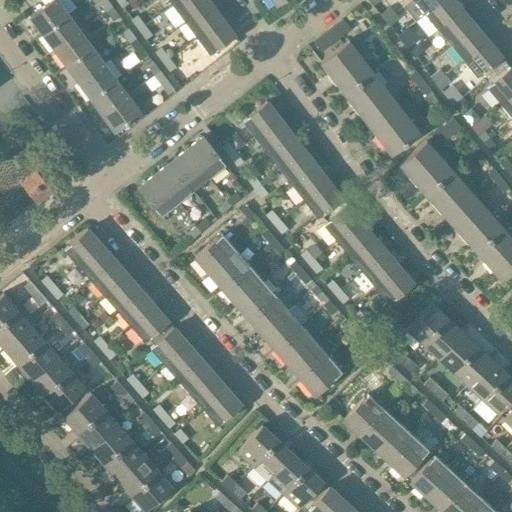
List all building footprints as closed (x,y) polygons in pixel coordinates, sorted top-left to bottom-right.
[(50,0),(30,16),(42,33),(66,15),(55,0),(50,0)] [(99,0),(98,1),(105,10),(111,6),(106,0),(99,0)] [(207,0),(176,0),(171,4),(183,20),(208,2),(207,0)] [(439,0),(412,0),(424,13),(439,0)] [(461,9),(453,0),(439,0),(424,13),(437,29),(461,9)] [(208,2),(183,20),(195,36),(220,17),(208,2)] [(111,6),(105,10),(112,20),(118,16),(111,6)] [(389,7),(379,14),(384,20),(394,13),(389,7)] [(473,24),(461,9),(437,29),(450,44),(473,24)] [(394,13),(384,20),(389,26),(398,18),(394,13)] [(66,15),(42,33),(54,49),(78,31),(66,15)] [(131,20),(137,29),(143,24),(137,16),(131,20)] [(220,17),(195,36),(208,53),(212,50),(233,35),(220,17)] [(341,20),(313,42),(321,52),(349,29),(341,20)] [(151,35),(143,24),(137,29),(145,39),(151,35)] [(486,39),(473,24),(450,44),(462,59),(486,39)] [(407,27),(397,36),(406,47),(411,43),(409,42),(415,37),(407,27)] [(122,33),(129,43),(135,38),(127,29),(122,33)] [(78,31),(54,49),(66,65),(90,47),(78,31)] [(142,48),(135,38),(129,43),(136,53),(142,48)] [(500,56),(486,39),(462,59),(476,76),(479,72),(480,73),(500,56)] [(372,71),(360,56),(348,40),(319,62),(343,93),(372,71)] [(418,43),(409,51),(414,57),(423,50),(418,43)] [(90,47),(66,65),(78,81),(102,63),(90,47)] [(155,52),(161,61),(167,57),(161,48),(155,52)] [(175,67),(167,57),(161,61),(169,71),(175,67)] [(145,65),(153,75),(159,70),(151,61),(145,65)] [(102,63),(78,81),(90,97),(114,79),(102,63)] [(486,87),(499,103),(511,92),(511,69),(509,66),(489,83),(490,84),(486,87)] [(430,77),(434,83),(444,75),(439,69),(430,77)] [(173,90),(159,70),(153,75),(167,94),(173,90)] [(395,101),(384,87),(372,71),(343,93),(366,123),(395,101)] [(414,71),(409,76),(416,85),(422,81),(414,71)] [(444,75),(434,83),(439,88),(448,81),(444,75)] [(114,79),(90,97),(102,113),(126,95),(114,79)] [(430,90),(422,81),(416,85),(424,95),(430,90)] [(451,85),(442,92),(450,103),(451,102),(460,96),(451,85)] [(511,92),(499,103),(511,118),(511,117),(511,92)] [(126,95),(102,113),(114,130),(138,112),(126,95)] [(404,96),(400,99),(405,105),(409,101),(404,96)] [(460,100),(453,105),(460,113),(467,108),(460,100)] [(242,120),(253,136),(278,117),(266,101),(245,117),(246,117),(242,120)] [(419,132),(407,117),(395,101),(366,123),(390,154),(419,132)] [(470,107),(460,115),(470,126),(479,118),(470,107)] [(483,116),(471,127),(477,135),(483,130),(487,127),(489,122),(483,116)] [(278,117),(253,136),(266,152),(291,133),(278,117)] [(452,118),(435,132),(443,141),(460,128),(452,118)] [(477,135),(482,142),(488,137),(483,130),(477,135)] [(303,149),(291,133),(266,152),(278,168),(303,149)] [(202,136),(186,149),(208,176),(224,164),(220,160),(221,160),(202,136)] [(496,147),(488,137),(482,142),(491,152),(496,147)] [(451,169),(438,155),(425,140),(398,164),(424,193),(451,169)] [(221,147),(228,155),(234,151),(227,142),(221,147)] [(186,149),(170,161),(192,189),(208,176),(186,149)] [(315,165),(303,149),(278,168),(291,184),(315,165)] [(234,151),(228,155),(236,166),(242,161),(234,151)] [(500,164),(508,173),(511,170),(511,166),(506,160),(500,164)] [(170,161),(155,174),(177,201),(192,189),(170,161)] [(327,180),(315,165),(291,184),(303,199),(327,180)] [(477,198),(464,184),(451,169),(424,193),(450,222),(477,198)] [(493,169),(487,173),(494,183),(500,178),(493,169)] [(35,202),(40,199),(51,190),(36,171),(20,183),(35,202)] [(160,214),(177,201),(155,174),(138,187),(157,211),(157,210),(160,214)] [(252,174),(246,178),(253,188),(259,183),(252,174)] [(508,187),(500,178),(494,183),(502,192),(508,187)] [(341,198),(327,180),(303,199),(316,217),(320,213),(320,214),(341,198)] [(266,193),(259,183),(253,188),(261,197),(266,193)] [(235,192),(226,199),(231,205),(239,197),(235,192)] [(502,227),(489,213),(477,198),(450,222),(475,251),(502,227)] [(216,207),(221,213),(231,205),(226,199),(216,207)] [(244,204),(239,209),(247,218),(252,213),(244,204)] [(322,224),(336,240),(360,221),(346,204),(326,221),(322,224)] [(265,215),(272,224),(278,219),(270,210),(265,215)] [(204,218),(196,225),(201,231),(209,223),(204,218)] [(286,228),(278,219),(272,224),(281,233),(286,228)] [(373,237),(360,221),(336,240),(349,256),(373,237)] [(186,234),(191,239),(201,231),(196,225),(186,234)] [(511,270),(511,238),(502,227),(475,251),(501,280),(511,270)] [(63,249),(76,264),(100,244),(86,228),(67,245),(67,246),(63,249)] [(262,235),(270,245),(276,240),(268,231),(262,235)] [(194,256),(208,272),(234,249),(221,233),(217,237),(217,236),(194,256)] [(373,237),(349,256),(361,271),(385,251),(373,237)] [(284,249),(276,240),(270,245),(278,254),(284,249)] [(100,244),(76,264),(90,280),(113,259),(100,244)] [(234,249),(208,272),(221,287),(248,264),(234,249)] [(300,255),(307,264),(313,259),(305,250),(300,255)] [(385,251),(361,271),(374,286),(398,267),(385,251)] [(126,274),(113,259),(90,280),(102,294),(126,274)] [(321,268),(313,259),(307,264),(316,273),(321,268)] [(288,265),(296,275),(302,270),(294,261),(288,265)] [(248,264),(221,287),(234,302),(261,279),(248,264)] [(398,267),(374,286),(387,302),(391,299),(411,283),(398,267)] [(310,279),(302,270),(296,275),(304,284),(310,279)] [(139,289),(126,274),(102,294),(116,310),(139,289)] [(40,281),(48,289),(53,284),(46,276),(40,281)] [(261,279),(234,302),(247,317),(274,294),(261,279)] [(326,285),(334,294),(340,289),(332,280),(326,285)] [(23,286),(31,296),(38,290),(29,281),(23,286)] [(62,294),(53,284),(48,289),(56,299),(62,294)] [(152,304),(139,289),(116,310),(129,325),(152,304)] [(347,298),(340,289),(334,294),(342,303),(347,298)] [(46,300),(38,290),(31,296),(39,305),(46,300)] [(320,291),(315,296),(323,305),(329,300),(320,291)] [(0,294),(0,322),(16,308),(2,292),(0,294)] [(274,294),(247,317),(260,332),(287,309),(274,294)] [(336,309),(329,300),(323,305),(331,314),(336,309)] [(406,328),(422,343),(446,316),(430,302),(406,328)] [(167,321),(152,304),(129,325),(143,341),(147,337),(147,338),(167,321)] [(66,311),(74,319),(79,314),(72,306),(66,311)] [(16,308),(0,322),(0,344),(3,347),(30,324),(16,308)] [(287,309),(260,332),(274,348),(300,325),(287,309)] [(49,317),(58,327),(64,321),(56,311),(49,317)] [(359,311),(353,315),(361,325),(367,320),(359,311)] [(88,324),(79,314),(74,319),(82,329),(88,324)] [(461,330),(446,316),(422,343),(437,357),(461,330)] [(73,330),(64,321),(58,327),(66,336),(73,330)] [(341,326),(349,335),(355,330),(347,321),(341,326)] [(30,324),(3,347),(16,363),(43,339),(30,324)] [(300,325),(274,348),(287,363),(313,340),(300,325)] [(149,347),(163,363),(186,342),(172,327),(152,344),(153,344),(149,347)] [(363,339),(355,330),(349,335),(357,344),(363,339)] [(476,344),(461,330),(437,357),(452,371),(476,344)] [(93,341),(101,350),(106,345),(98,336),(93,341)] [(43,339),(16,363),(29,378),(57,355),(43,339)] [(357,344),(356,345),(364,355),(365,354),(371,349),(363,340),(363,339),(357,344)] [(313,340),(287,363),(300,378),(327,355),(313,340)] [(76,348),(84,357),(91,352),(83,342),(76,348)] [(186,342),(163,363),(175,378),(199,357),(186,342)] [(491,358),(476,344),(452,371),(467,384),(491,358)] [(114,354),(106,345),(101,350),(109,359),(114,354)] [(392,356),(402,364),(408,358),(398,349),(392,356)] [(99,361),(91,352),(84,357),(93,367),(99,361)] [(57,355),(29,378),(43,394),(70,370),(57,355)] [(327,355),(300,378),(314,394),(337,374),(336,374),(340,370),(327,355)] [(212,372),(199,357),(175,378),(188,393),(212,372)] [(417,367),(408,358),(402,364),(411,373),(417,367)] [(506,372),(491,358),(467,384),(481,398),(506,372)] [(387,372),(401,386),(407,380),(392,367),(387,372)] [(70,370),(43,394),(57,410),(84,386),(70,370)] [(225,387),(212,372),(188,393),(202,408),(225,387)] [(511,396),(511,377),(506,372),(481,398),(497,413),(511,396)] [(126,379),(134,388),(139,383),(131,374),(126,379)] [(422,384),(432,392),(438,386),(428,377),(422,384)] [(109,386),(118,396),(124,390),(116,380),(109,386)] [(416,389),(407,380),(401,386),(411,394),(416,389)] [(147,392),(139,383),(134,388),(142,397),(147,392)] [(447,394),(438,386),(432,392),(441,401),(447,394)] [(239,404),(225,387),(202,408),(216,424),(220,420),(220,421),(239,404)] [(133,400),(124,390),(118,396),(126,405),(133,400)] [(62,416),(76,432),(103,408),(89,392),(62,416)] [(343,419),(358,433),(382,407),(367,393),(364,397),(363,397),(343,419)] [(422,405),(431,413),(436,408),(428,400),(422,405)] [(152,409),(160,418),(165,413),(158,404),(152,409)] [(452,411),(462,420),(467,413),(458,405),(452,411)] [(382,407),(358,433),(373,447),(397,421),(382,407)] [(103,408),(76,432),(89,447),(117,424),(103,408)] [(445,416),(436,408),(431,413),(440,422),(445,416)] [(511,408),(503,418),(511,426),(511,408)] [(136,417),(144,426),(151,421),(143,411),(136,417)] [(174,423),(165,413),(160,418),(168,427),(174,423)] [(477,422),(467,413),(462,420),(471,428),(477,422)] [(151,421),(144,426),(153,436),(159,430),(151,421)] [(397,421),(373,447),(388,460),(412,434),(397,421)] [(117,424),(89,447),(103,463),(130,439),(117,424)] [(236,451),(252,465),(276,439),(261,424),(236,451)] [(179,428),(173,433),(181,442),(187,438),(179,428)] [(412,434),(388,460),(403,474),(424,452),(423,452),(427,448),(412,434)] [(459,439),(468,447),(473,442),(464,434),(459,439)] [(130,439),(103,463),(116,478),(143,454),(130,439)] [(291,453),(276,439),(252,465),(267,479),(291,453)] [(495,439),(489,446),(499,454),(505,448),(495,439)] [(163,448),(171,457),(178,451),(170,442),(163,448)] [(482,450),(473,442),(468,447),(477,455),(482,450)] [(511,458),(511,454),(505,448),(499,454),(508,463),(511,458)] [(186,461),(178,451),(171,457),(180,467),(186,461)] [(306,466),(291,453),(267,479),(282,493),(306,466)] [(143,454),(116,478),(130,494),(157,470),(143,454)] [(409,480),(425,494),(449,468),(433,454),(430,458),(429,457),(409,480)] [(488,466),(498,475),(503,469),(493,461),(488,466)] [(322,481),(306,466),(282,493),(298,507),(322,481)] [(449,468),(425,494),(440,508),(464,482),(449,468)] [(511,477),(503,469),(498,475),(506,483),(511,477)] [(157,470),(130,494),(144,510),(171,486),(157,470)] [(220,481),(229,489),(235,483),(226,474),(220,481)] [(464,482),(440,508),(444,511),(463,511),(478,495),(464,482)] [(245,492),(235,483),(229,489),(239,498),(245,492)] [(307,509),(309,511),(332,511),(343,500),(328,486),(310,505),(311,506),(307,509)] [(213,496),(222,504),(227,498),(218,491),(213,496)] [(478,495),(463,511),(490,511),(493,509),(478,495)] [(233,504),(227,498),(222,504),(228,510),(233,504)] [(356,511),(343,500),(332,511),(356,511)] [(250,509),(253,511),(264,511),(265,511),(256,502),(250,509)]
